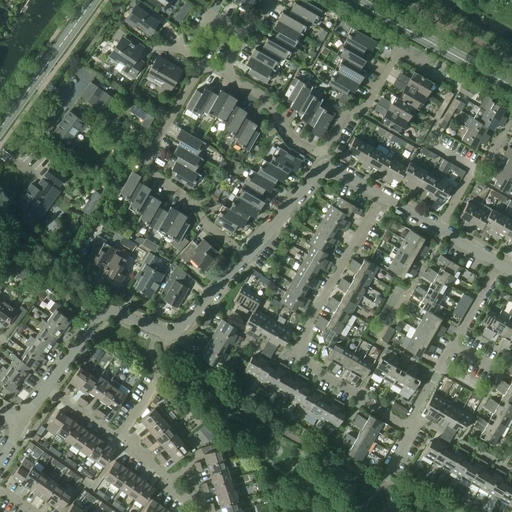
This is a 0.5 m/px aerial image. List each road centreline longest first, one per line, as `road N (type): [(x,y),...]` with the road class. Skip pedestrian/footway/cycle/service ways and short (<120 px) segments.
road 1 (residential): [(381,196),(290,355),(408,429)]
road 2 (residential): [(245,256),(151,173),(147,160),(203,64),(221,73)]
road 3 (residential): [(245,256),(177,333),(167,336),(109,309),(93,321)]
road 4 (secondary): [(511,86),(350,0)]
road 5 (residential): [(320,154),(343,117),(369,101),(396,51),(440,73)]
road 6 (tertiary): [(0,128),(93,0)]
road 7 (residential): [(320,154),(294,140),(263,96),(221,73)]
road 8 (residential): [(436,228),(470,166),(424,139)]
